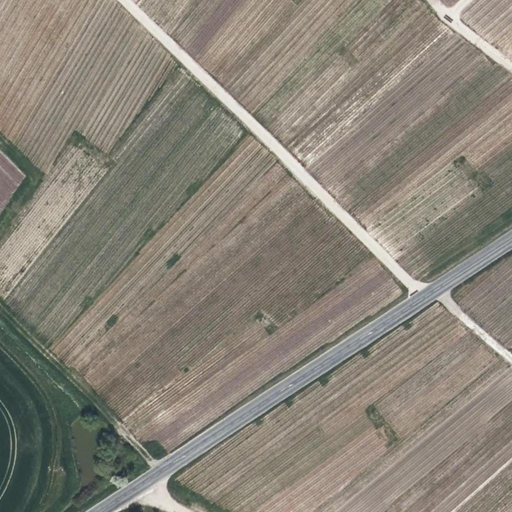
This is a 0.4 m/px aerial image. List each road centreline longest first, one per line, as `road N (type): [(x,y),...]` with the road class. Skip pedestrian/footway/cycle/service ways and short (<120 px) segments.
road 1 (unclassified): [(424,296),(122,0)]
road 2 (tertiary): [(424,296),(87,511)]
